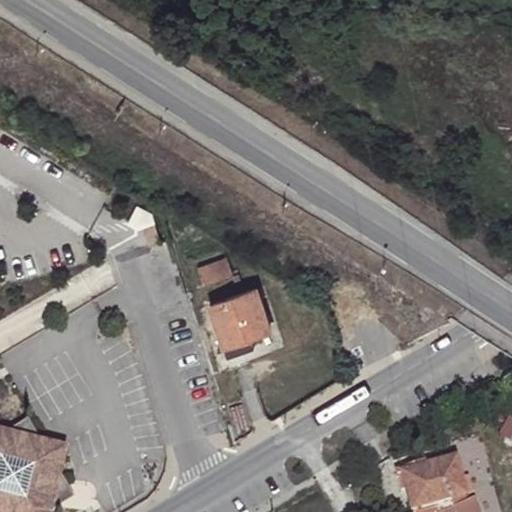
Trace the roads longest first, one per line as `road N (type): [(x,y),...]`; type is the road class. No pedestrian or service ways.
road 1 (secondary): [(511,310),(26,0)]
road 2 (unclassified): [(511,309),(203,495)]
road 3 (residential): [(120,233),(203,495)]
